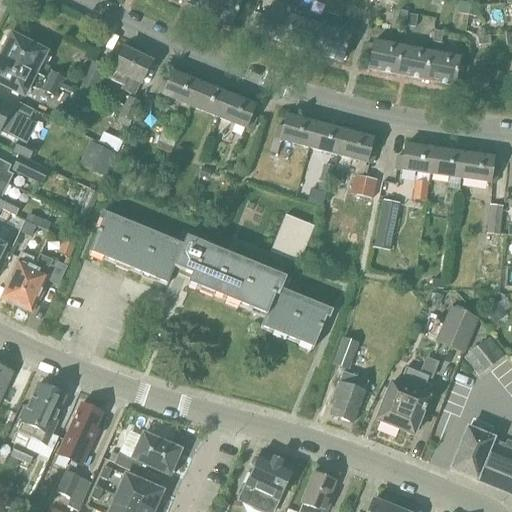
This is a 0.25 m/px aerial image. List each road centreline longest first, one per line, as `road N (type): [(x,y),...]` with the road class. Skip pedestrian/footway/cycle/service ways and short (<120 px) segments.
road 1 (residential): [(80,0),(229,70),(315,99),(511,133)]
road 2 (residential): [(487,511),(343,454),(220,418)]
road 3 (residential): [(220,418),(113,386),(0,338)]
